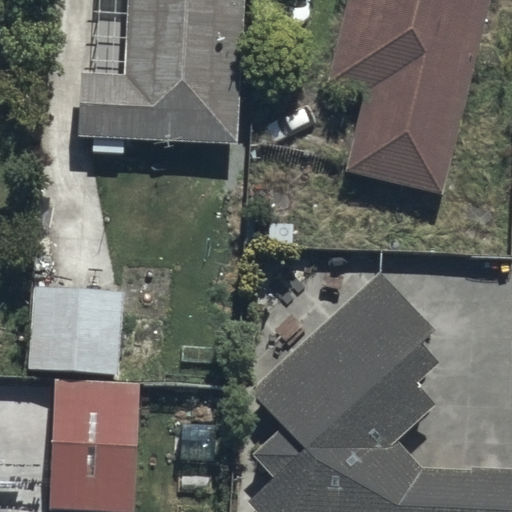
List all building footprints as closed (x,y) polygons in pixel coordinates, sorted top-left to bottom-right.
[(79,70),(76,132),(235,139),(241,0),(125,0),(122,72),(79,70)] [(344,0),(325,76),(361,85),(342,165),(440,190),(486,0),(344,0)] [(511,511),(511,464),(416,463),(393,444),(438,404),(416,380),(440,358),(422,338),(431,330),(377,271),(248,388),(281,425),(253,451),(276,476),(247,502),(255,511),(511,511)] [(119,286),(31,283),(25,364),(116,368),(119,286)] [(133,511),(139,380),(52,375),(48,508),(59,509),(59,511),(133,511)]
